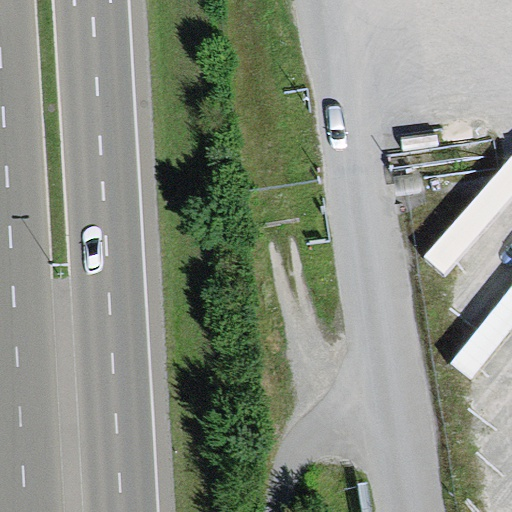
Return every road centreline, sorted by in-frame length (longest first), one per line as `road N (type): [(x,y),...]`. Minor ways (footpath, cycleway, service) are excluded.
road 1 (secondary): [(120,511),(92,0)]
road 2 (secondary): [(0,58),(25,511)]
road 3 (unknown): [(331,37),(486,35),(511,46)]
road 4 (track): [(279,511),(294,458),(314,438),(393,403)]
